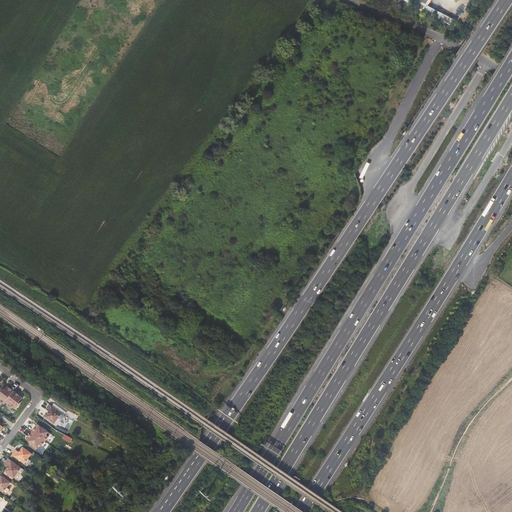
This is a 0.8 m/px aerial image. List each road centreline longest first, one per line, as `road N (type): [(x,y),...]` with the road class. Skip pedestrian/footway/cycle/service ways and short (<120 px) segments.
road 1 (motorway): [(506,0),(161,511)]
road 2 (motorway): [(511,60),(235,511)]
road 3 (motorway): [(257,511),(511,97)]
road 4 (track): [(431,35),(352,153),(347,200),(215,385)]
road 5 (motorway): [(301,511),(511,178)]
road 6 (track): [(318,0),(89,304)]
road 7 (tertiary): [(348,0),(511,78)]
road 8 (track): [(511,376),(458,442),(429,511)]
